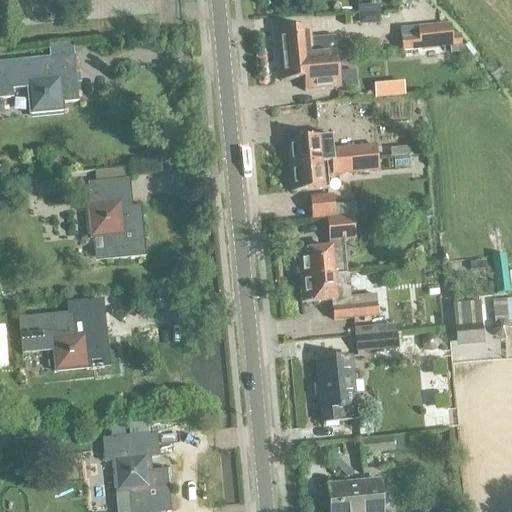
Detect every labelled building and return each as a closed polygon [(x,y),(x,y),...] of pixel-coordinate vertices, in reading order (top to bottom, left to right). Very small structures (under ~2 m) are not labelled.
[(415,38),(401,40),(402,51),(403,58),(450,54),(456,53),(464,53),(464,45),(461,46),(461,41),(460,34),(451,35),(450,23),(447,24),(413,27),(415,38)] [(281,44),(278,44),(279,57),(336,52),(335,38),(311,40),(310,29),(280,32),(281,44)] [(76,104),(71,54),(70,43),(46,45),(47,56),(0,60),(0,100),(13,99),(12,91),(27,90),(29,116),(64,112),(63,105),(76,104)] [(336,52),(279,57),(280,70),(283,70),(284,81),(304,79),(305,86),(305,91),(340,87),(339,74),(336,52)] [(402,84),(373,86),(374,99),(403,97),(402,84)] [(289,147),(286,147),(287,158),(290,158),(291,168),(351,163),(377,161),(389,160),(390,160),(389,149),(388,147),(351,150),(331,151),(330,139),(318,140),(289,143),(289,147)] [(394,169),(410,168),(409,158),(393,159),(394,169)] [(292,179),(289,179),(290,190),(293,190),(293,193),(323,190),(328,190),(327,178),(351,176),(378,173),(377,161),(351,163),(291,168),(292,179)] [(130,207),(128,181),(87,185),(89,205),(86,206),(89,240),(93,240),(95,262),(144,257),(140,207),(130,207)] [(312,221),(334,219),(332,197),(310,199),(312,221)] [(300,274),(301,278),(335,275),(349,274),(347,245),(357,244),(354,219),(328,222),(330,250),(298,254),(300,265),(297,267),(298,274),(300,274)] [(388,219),(376,220),(376,226),(383,232),(389,231),(388,219)] [(353,298),(351,278),(350,278),(349,274),(335,275),(301,278),(301,283),(299,284),(300,291),(302,292),(303,305),(335,301),(336,309),(332,309),(333,322),(377,317),(375,296),(353,298)] [(508,323),(506,300),(492,302),(494,324),(494,325),(494,326),(493,326),(493,327),(493,328),(493,329),(493,330),(493,331),(493,332),(493,333),(493,334),(494,334),(494,335),(494,336),(495,336),(495,337),(496,337),(496,338),(497,338),(498,338),(498,339),(499,339),(500,339),(501,339),(502,339),(502,340),(502,339),(503,339),(504,339),(505,339),(506,339),(506,338),(507,338),(508,338),(508,337),(509,337),(509,336),(510,336),(510,335),(511,335),(511,334),(511,333),(511,332),(511,331),(511,330),(511,329),(511,328),(511,327),(511,326),(511,325),(510,325),(510,324),(509,324),(509,323),(508,323)] [(72,313),(18,319),(20,331),(21,344),(22,354),(38,353),(37,341),(51,340),(52,352),(54,372),(88,369),(88,362),(102,360),(100,337),(99,330),(104,329),(102,312),(97,313),(97,311),(96,302),(71,304),(72,313)] [(456,349),(483,347),(479,304),(452,307),(456,349)] [(374,337),(395,335),(394,325),(373,328),(374,337)] [(356,353),(396,349),(395,335),(374,337),(355,339),(356,353)] [(430,335),(429,335),(428,335),(427,335),(427,336),(426,336),(425,336),(425,337),(424,337),(423,338),(423,339),(422,339),(422,340),(422,341),(421,341),(421,342),(421,343),(421,344),(421,345),(421,346),(421,347),(422,347),(422,348),(422,349),(423,349),(423,350),(424,350),(424,351),(425,351),(425,352),(426,352),(427,352),(427,353),(428,353),(429,353),(430,353),(431,353),(432,353),(432,352),(433,352),(434,352),(435,351),(436,351),(436,350),(437,349),(437,348),(438,348),(438,347),(438,346),(438,345),(438,344),(438,343),(438,342),(438,341),(438,340),(437,340),(437,339),(436,339),(436,338),(435,337),(434,337),(434,336),(433,336),(432,336),(432,335),(431,335),(430,335)] [(351,359),(315,362),(320,426),(345,424),(356,423),(355,408),(351,365),(351,359)] [(148,434),(147,427),(128,428),(129,436),(102,438),(104,462),(112,462),(115,493),(127,492),(128,511),(169,511),(166,470),(151,471),(150,457),(158,457),(156,434),(148,434)] [(361,456),(391,453),(390,441),(359,444),(361,456)] [(347,478),(352,473),(339,461),(334,466),(347,478)] [(327,511),(379,511),(377,483),(343,485),(344,494),(327,495),(327,511)]
